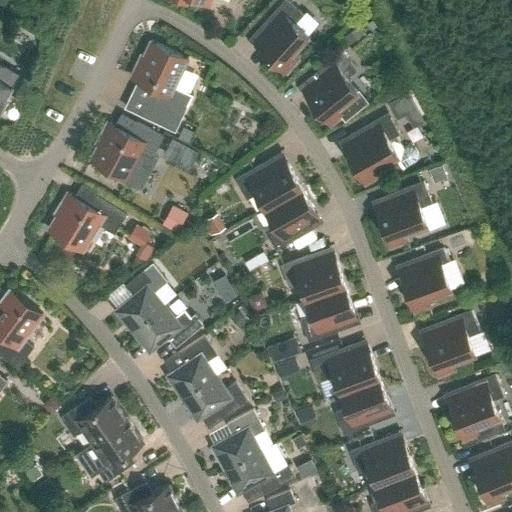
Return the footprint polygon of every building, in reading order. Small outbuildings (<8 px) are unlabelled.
[(296,21),(304,12),(290,0),(284,0),(251,37),(287,69),(298,57),(292,51),(308,33),(296,21)] [(341,37),(347,44),(364,30),(358,23),(341,37)] [(136,65),(138,66),(133,76),(154,87),(142,113),(175,129),(192,93),(175,85),(188,57),(151,39),(144,53),(142,52),(136,65)] [(346,116),(366,99),(347,76),(356,68),(342,51),(300,84),(331,122),(342,112),(346,116)] [(0,108),(2,109),(6,101),(5,97),(12,86),(19,73),(4,64),(3,64),(0,62),(0,108)] [(395,117),(404,112),(414,106),(406,92),(387,103),(395,117)] [(396,133),(400,132),(388,112),(342,139),(366,181),(380,172),(376,165),(397,153),(404,166),(415,159),(418,154),(417,149),(413,145),(407,145),(404,147),(396,133)] [(98,143),(90,157),(127,177),(127,176),(142,184),(157,156),(153,154),(163,134),(137,120),(131,132),(110,120),(105,130),(103,129),(96,142),(98,143)] [(183,127),(179,136),(187,139),(191,130),(183,127)] [(175,150),(180,141),(173,137),(168,146),(175,150)] [(257,191),(266,206),(302,185),(282,151),(236,178),(247,197),(257,191)] [(424,180),(374,199),(391,244),(407,238),(404,230),(427,221),(421,205),(432,201),(424,180)] [(316,208),(302,185),(266,206),(274,220),(264,226),(275,246),(322,219),(316,208)] [(56,213),(48,227),(84,249),(100,222),(114,231),(126,212),(96,194),(90,204),(70,191),(64,201),(62,200),(54,212),(56,213)] [(167,223),(177,229),(187,212),(176,206),(167,223)] [(257,218),(235,229),(241,240),(263,229),(257,218)] [(149,231),(136,224),(130,234),(142,242),(149,231)] [(269,244),(251,254),(256,264),(275,255),(269,244)] [(301,281),(306,297),(345,282),(332,246),(282,264),(289,285),(301,281)] [(444,247),(398,263),(415,309),(430,303),(427,295),(451,286),(442,262),(448,259),(444,247)] [(115,308),(132,329),(165,302),(154,289),(167,279),(153,261),(126,283),(133,293),(115,308)] [(225,273),(214,279),(217,284),(227,278),(225,273)] [(355,308),(345,282),(306,297),(312,312),(301,316),(308,338),(359,319),(355,308)] [(0,339),(0,351),(18,365),(34,345),(25,337),(44,312),(10,287),(1,299),(0,298),(0,331),(4,335),(0,339)] [(132,329),(150,350),(168,335),(176,344),(203,322),(195,312),(191,315),(185,308),(175,315),(165,302),(132,329)] [(249,317),(240,307),(230,316),(239,326),(249,317)] [(472,309),(422,328),(439,373),(454,367),(451,359),(475,350),(469,334),(480,330),(472,309)] [(217,352),(205,333),(180,350),(187,360),(167,373),(182,396),(217,373),(207,359),(217,352)] [(334,374),(340,390),(380,375),(366,338),(311,359),(319,380),(334,374)] [(285,353),(280,339),(266,344),(271,358),(285,353)] [(182,396),(197,418),(217,405),(224,415),(248,398),(236,380),(226,386),(217,373),(182,396)] [(479,435),(504,426),(493,398),(504,394),(496,373),(446,392),(463,437),(478,432),(479,435)] [(346,405),(335,409),(343,430),(393,412),(380,375),(340,390),(346,405)] [(281,387),(272,391),(277,401),(286,396),(281,387)] [(86,398),(61,415),(74,433),(84,426),(94,440),(128,416),(112,394),(93,407),(86,398)] [(233,432),(212,443),(225,467),(261,448),(254,433),(264,427),(254,407),(227,421),(233,432)] [(94,440),(76,452),(91,474),(99,469),(106,479),(131,462),(124,452),(143,439),(128,416),(94,440)] [(370,466),(376,482),(415,467),(400,430),(350,450),(359,471),(370,466)] [(511,439),(470,456),(488,501),(504,495),(501,487),(511,482),(511,439)] [(261,448),(225,467),(237,491),(258,480),(264,491),(295,474),(289,463),(274,471),(261,448)] [(425,492),(415,467),(376,482),(382,498),(371,502),(374,511),(406,511),(429,503),(425,492)] [(308,478),(313,489),(324,484),(319,473),(308,478)] [(116,496),(123,511),(133,511),(137,510),(137,511),(170,511),(181,507),(169,482),(148,493),(143,482),(116,496)] [(271,508),(262,511),(292,511),(288,502),(295,499),(290,488),(267,497),(271,508)]
